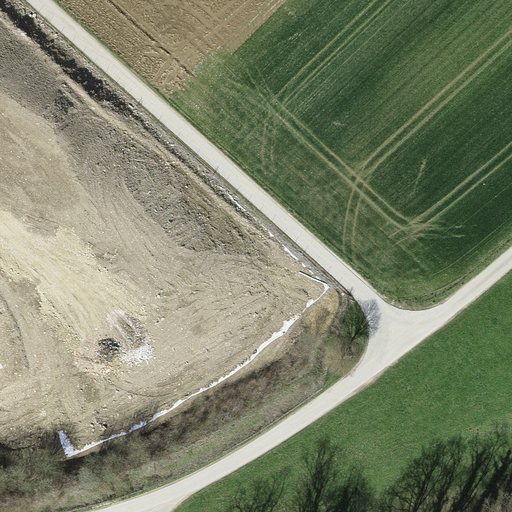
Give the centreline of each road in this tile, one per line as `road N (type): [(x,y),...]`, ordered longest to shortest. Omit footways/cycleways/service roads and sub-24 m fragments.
road 1 (track): [(407,341),(36,0)]
road 2 (track): [(511,258),(261,444),(200,480),(112,511)]
